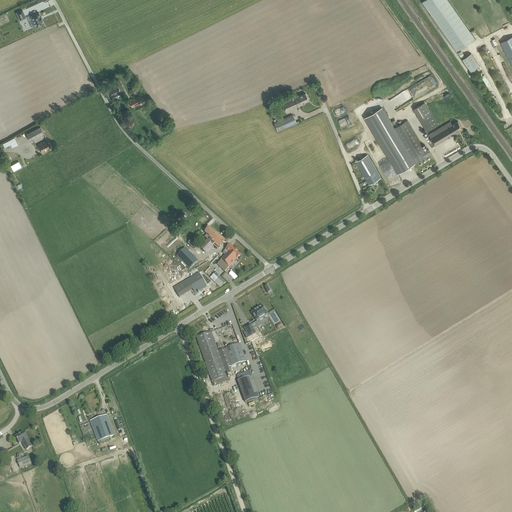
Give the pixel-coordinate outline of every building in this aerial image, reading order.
[(448,0),(424,0),(422,1),(457,51),(475,38),(448,0)] [(23,10),(17,13),(20,20),(26,17),(23,10)] [(41,16),(39,12),(32,16),(33,18),(32,19),(34,22),(31,24),(32,28),(36,26),(37,26),(44,23),(42,19),(43,19),(41,16)] [(511,37),(501,43),(511,63),(511,37)] [(471,53),(463,59),(472,72),(480,66),(471,53)] [(117,84),(104,91),(109,100),(115,97),(114,95),(121,92),(121,90),(124,89),(122,84),(118,86),(117,84)] [(303,104),(302,103),(309,100),(306,93),(299,96),(299,95),(282,102),(286,112),(303,104)] [(141,95),(130,101),(132,107),(144,101),(141,95)] [(424,103),(414,109),(427,131),(437,125),(424,103)] [(383,107),(365,118),(398,174),(431,154),(428,150),(426,151),(408,120),(395,128),(383,107)] [(275,123),(278,130),(296,122),(293,115),(275,123)] [(428,141),(432,147),(463,129),(458,121),(453,125),(451,121),(429,134),(432,139),(428,141)] [(27,134),(31,141),(45,134),(41,127),(27,134)] [(38,145),(41,152),(51,147),(47,140),(38,145)] [(356,161),(370,185),(381,178),(368,155),(356,161)] [(19,161),(11,166),(14,171),(22,166),(19,161)] [(200,248),(206,253),(215,244),(219,247),(225,241),(217,233),(217,234),(209,227),(204,232),(210,238),(200,248)] [(223,253),(226,256),(217,264),(225,272),(236,259),(236,260),(241,255),(230,245),(228,247),(229,247),(223,253)] [(185,248),(176,257),(189,270),(198,261),(185,248)] [(205,273),(220,288),(225,282),(210,267),(205,273)] [(207,287),(199,273),(173,288),(179,298),(193,290),(195,294),(207,287)] [(264,308),(263,306),(251,313),(256,321),(257,321),(255,323),(258,327),(262,325),(259,319),(267,314),(266,312),(267,311),(264,307),(264,308)] [(170,318),(183,312),(180,307),(168,313),(170,318)] [(256,333),(250,324),(244,328),(250,337),(256,333)] [(211,332),(196,337),(212,382),(227,377),(225,371),(229,370),(228,368),(246,361),(240,344),(218,352),(211,332)] [(248,371),(237,375),(239,381),(237,381),(245,402),(258,398),(248,371)] [(90,421),(98,442),(115,435),(109,419),(108,415),(90,421)] [(27,439),(28,439),(24,432),(15,437),(19,444),(22,442),(26,450),(32,447),(27,439)] [(17,461),(20,468),(31,464),(29,456),(17,461)]
